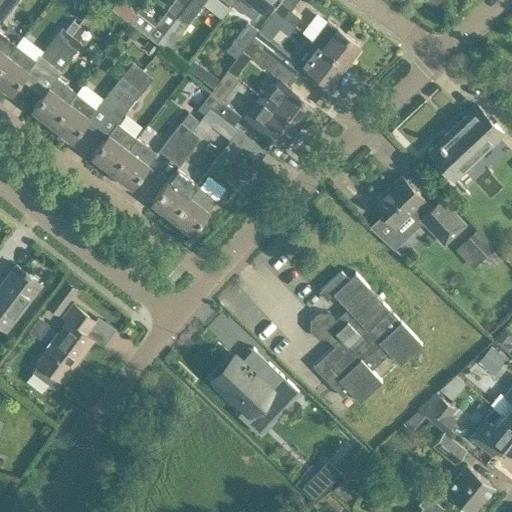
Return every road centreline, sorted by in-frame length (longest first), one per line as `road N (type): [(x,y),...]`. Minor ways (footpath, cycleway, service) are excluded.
road 1 (residential): [(209,277),(443,59)]
road 2 (residential): [(209,277),(0,112)]
road 3 (residential): [(48,511),(103,412),(174,315)]
road 4 (residential): [(174,315),(0,181)]
